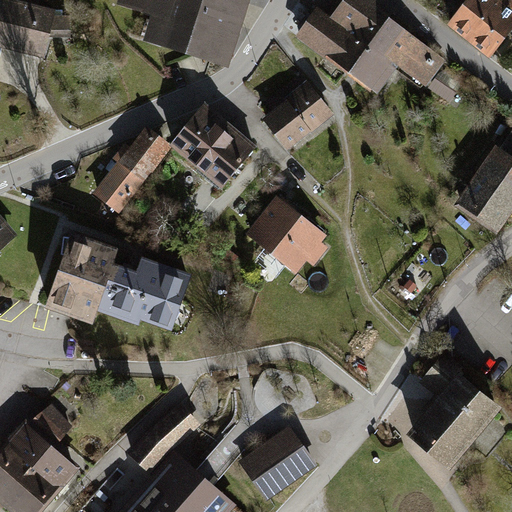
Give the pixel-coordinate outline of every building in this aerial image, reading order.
[(0,0),(0,43),(43,54),(53,13),(0,0)] [(120,0),(120,3),(149,12),(153,0),(120,0)] [(160,39),(172,0),(153,0),(149,12),(143,33),(160,39)] [(234,0),(172,0),(160,39),(216,57),(234,0)] [(235,0),(234,0),(216,57),(230,61),(248,4),(235,0)] [(315,12),(299,32),(350,71),(389,19),(364,0),(349,0),(339,13),(351,23),(342,33),(315,12)] [(468,0),(452,22),(471,37),(499,0),(468,0)] [(511,27),(511,0),(499,0),(471,37),(492,53),(511,27)] [(442,58),(389,19),(350,71),(372,88),(393,60),(424,83),(442,58)] [(446,68),(431,87),(448,99),(462,80),(446,68)] [(279,93),(281,95),(289,105),(308,90),(299,78),(279,93)] [(277,114),(267,122),(286,145),(329,111),(310,88),(308,90),(289,105),(281,95),(269,104),(277,114)] [(198,112),(173,143),(195,161),(221,130),(198,112)] [(236,143),(221,130),(195,161),(223,185),(254,147),(241,136),(236,143)] [(130,151),(98,192),(120,208),(151,168),(148,167),(165,146),(148,133),(132,153),(130,151)] [(511,133),(500,150),(511,158),(511,133)] [(511,158),(500,150),(462,204),(494,227),(509,206),(511,207),(511,158)] [(278,201),(252,234),(295,268),(321,235),(278,201)] [(0,248),(12,238),(0,223),(0,248)] [(74,237),(50,304),(73,313),(75,307),(93,313),(95,306),(126,316),(128,311),(165,323),(171,306),(176,308),(187,277),(143,262),(138,276),(109,266),(114,251),(74,237)] [(261,280),(249,275),(247,283),(259,287),(261,280)] [(443,397),(414,432),(452,463),(497,408),(459,378),(465,372),(444,354),(422,380),(443,397)] [(70,426),(52,406),(37,419),(59,438),(70,426)] [(133,453),(151,469),(167,450),(196,424),(181,407),(151,433),(133,453)] [(15,438),(10,444),(58,486),(75,467),(26,424),(14,437),(15,438)] [(289,431),(244,463),(267,495),(312,463),(289,431)] [(10,444),(0,456),(0,495),(19,511),(35,511),(58,486),(10,444)] [(215,511),(226,501),(179,460),(133,511),(215,511)]
